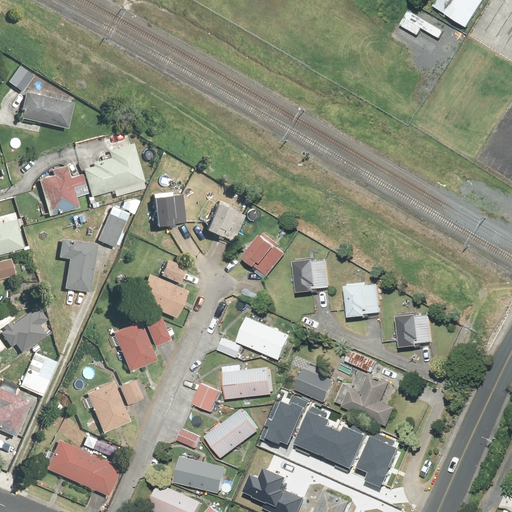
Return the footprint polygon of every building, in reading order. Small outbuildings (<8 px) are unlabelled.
[(486,0),(445,0),(436,14),(469,35),(486,0)] [(9,83),(23,91),(34,73),(19,65),(9,83)] [(63,128),(69,103),(23,93),(17,118),(63,128)] [(140,181),(130,143),(104,150),(107,158),(85,164),(86,167),(80,169),(88,196),(140,181)] [(50,176),(35,180),(45,216),(75,208),(72,198),(86,194),(81,174),(67,177),(64,165),(48,169),(50,176)] [(150,198),(147,199),(150,228),(184,224),(181,195),(169,196),(168,192),(149,194),(150,198)] [(15,210),(13,198),(2,200),(4,212),(15,210)] [(231,243),(241,216),(211,204),(201,232),(231,243)] [(126,221),(109,214),(98,240),(115,247),(126,221)] [(0,254),(21,249),(13,220),(0,223),(0,254)] [(264,281),(284,255),(258,236),(238,262),(264,281)] [(86,293),(94,244),(58,239),(55,258),(65,259),(61,289),(86,293)] [(296,263),(292,263),(295,295),(329,291),(326,260),(314,261),(313,258),(295,260),(296,263)] [(11,259),(0,261),(0,279),(15,276),(11,259)] [(186,266),(168,259),(161,276),(179,283),(186,266)] [(186,290),(145,274),(133,302),(174,319),(186,290)] [(347,287),(343,288),(346,319),(380,316),(376,284),(365,285),(365,283),(347,285),(347,287)] [(39,304),(0,330),(0,331),(8,344),(13,341),(19,349),(46,330),(40,322),(47,316),(39,304)] [(399,317),(395,318),(398,349),(432,345),(429,314),(417,315),(416,313),(399,315),(399,317)] [(158,316),(142,323),(152,347),(168,340),(158,316)] [(247,317),(236,343),(278,361),(290,336),(247,317)] [(139,324),(111,336),(127,372),(154,360),(139,324)] [(244,347),(225,339),(219,350),(238,359),(244,347)] [(379,361),(352,350),(347,362),(374,374),(379,361)] [(58,362),(36,352),(20,386),(42,396),(58,362)] [(222,373),(225,400),(271,395),(268,368),(222,373)] [(302,368),(293,390),(323,402),(332,381),(302,368)] [(341,405),(340,407),(386,426),(394,408),(389,406),(398,386),(359,370),(354,384),(343,384),(335,402),(341,405)] [(132,379),(116,387),(124,405),(140,398),(132,379)] [(111,382),(83,394),(100,433),(127,422),(111,382)] [(220,392),(200,384),(192,404),(212,412),(220,392)] [(0,432),(13,437),(27,402),(0,391),(0,432)] [(284,391),(264,435),(284,444),(290,431),(296,434),(310,403),(284,391)] [(317,406),(299,445),(316,453),(324,456),(337,427),(324,421),(328,412),(317,406)] [(204,437),(220,459),(257,432),(241,410),(204,437)] [(333,461),(351,469),(369,430),(354,423),(350,433),(337,427),(324,456),(333,461)] [(203,437),(184,429),(178,442),(198,450),(203,437)] [(378,431),(364,460),(370,474),(386,482),(404,443),(378,431)] [(56,439),(43,469),(106,497),(119,467),(56,439)] [(180,457),(174,483),(219,494),(225,467),(180,457)] [(319,474),(297,465),(292,477),(314,486),(319,474)] [(255,473),(249,487),(270,496),(266,504),(284,511),(298,511),(305,496),(286,487),(288,483),(284,482),(287,476),(269,468),(265,477),(255,473)] [(159,484),(148,509),(154,511),(195,511),(200,503),(159,484)] [(325,490),(314,511),(344,511),(350,501),(325,490)]
